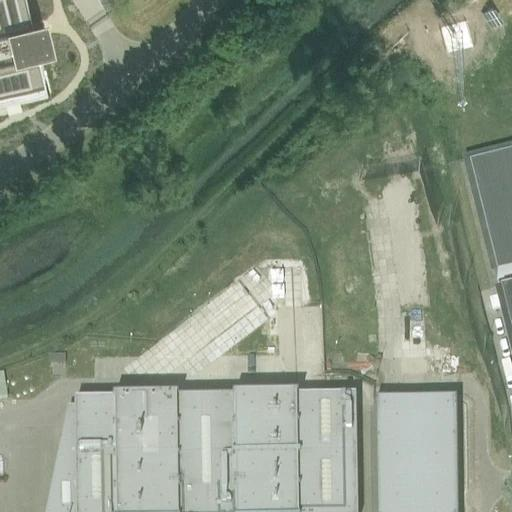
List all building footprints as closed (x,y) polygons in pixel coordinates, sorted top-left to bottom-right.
[(0,0),(0,87),(8,85),(45,77),(45,75),(46,75),(40,48),(50,46),(50,44),(51,44),(47,25),(44,15),(43,15),(43,14),(33,16),(33,17),(28,0),(0,0)] [(511,159),(467,170),(495,282),(511,277),(511,159)] [(511,291),(498,295),(511,352),(511,291)] [(355,511),(354,407),(73,410),(72,472),(56,472),(45,511),(355,511)] [(455,511),(454,409),(373,410),(373,511),(455,511)]
